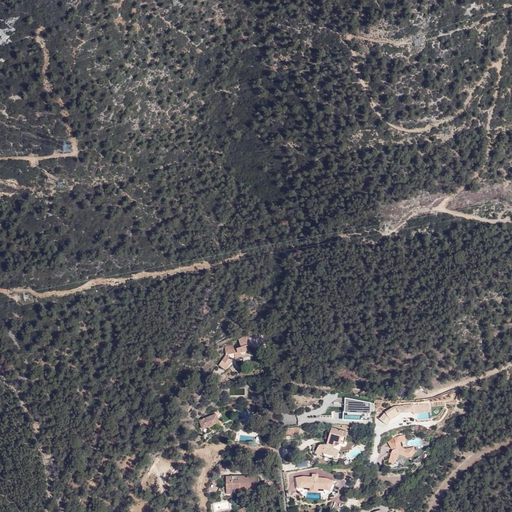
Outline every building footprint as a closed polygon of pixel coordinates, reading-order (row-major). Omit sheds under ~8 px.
[(234,357),(235,361),(247,358),(246,350),(248,350),(247,347),(246,347),(238,349),(233,350),(224,352),(225,360),(222,365),(218,371),(223,374),(227,368),(229,370),(233,364),(227,362),(227,358),(234,357)] [(247,358),(235,361),(235,363),(250,360),(248,350),(246,350),(247,358)] [(227,381),(224,377),(216,384),(219,387),(227,381)] [(370,403),(344,398),(343,421),(362,422),(362,419),(370,418),(370,403)] [(414,412),(414,414),(418,413),(430,412),(430,404),(422,404),(423,409),(420,409),(419,405),(414,405),(414,412)] [(400,413),(414,412),(414,405),(396,406),(386,412),(380,419),(387,425),(391,420),(401,414),(400,413)] [(212,412),(202,416),(203,419),(200,420),(203,428),(220,421),(217,413),(213,414),(212,412)] [(324,453),(332,455),(334,449),(336,442),(340,443),(342,437),(346,438),(348,433),(332,427),(327,441),(329,441),(328,444),(325,443),(319,445),(314,452),(323,455),(324,453)] [(387,441),(393,450),(392,451),(389,462),(396,460),(400,454),(406,457),(412,456),(415,452),(414,447),(409,448),(406,449),(402,447),(400,442),(407,440),(405,434),(394,437),(387,441)] [(400,442),(402,447),(406,449),(409,448),(408,440),(407,440),(400,442)] [(350,452),(352,457),(360,453),(358,448),(350,452)] [(357,465),(361,469),(367,465),(362,460),(357,465)] [(296,477),(297,486),(304,485),(325,487),(330,489),(333,481),(326,478),(318,477),(318,475),(312,474),(312,477),(303,476),(296,477)] [(239,478),(239,475),(226,476),(226,489),(239,489),(239,490),(257,490),(257,476),(248,476),(248,477),(239,478)]
